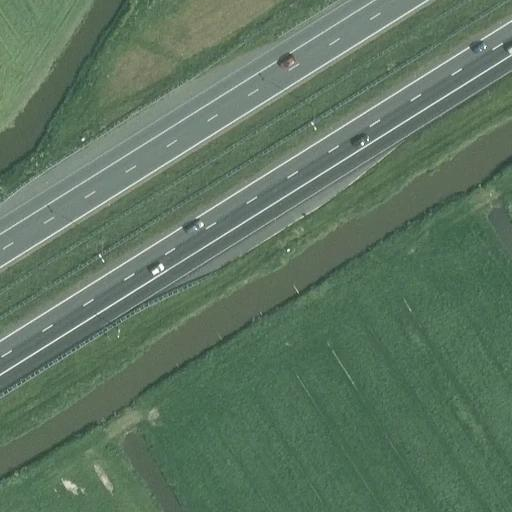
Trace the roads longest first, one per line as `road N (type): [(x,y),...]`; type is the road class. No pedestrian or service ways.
road 1 (motorway): [(0,369),(511,49)]
road 2 (motorway): [(404,0),(0,252)]
